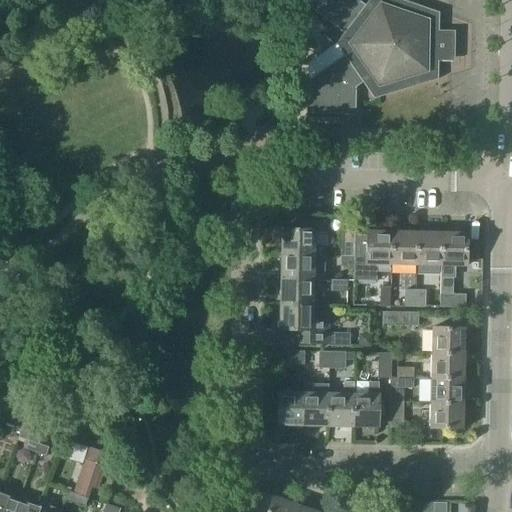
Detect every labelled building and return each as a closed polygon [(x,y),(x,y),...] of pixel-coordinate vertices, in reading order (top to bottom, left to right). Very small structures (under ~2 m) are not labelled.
[(335,42),(344,54),(359,76),(373,97),(438,77),(438,59),(448,59),(449,28),(439,28),(439,10),(408,0),(367,0),(363,6),(356,1),(356,0),(308,0),(309,4),(344,31),(335,42)] [(307,79),(306,112),(355,113),(355,86),(352,80),(359,76),(344,54),(307,79)] [(292,228),(280,228),(280,253),(323,254),(324,245),(313,245),(313,233),(324,233),(324,222),(292,221),(292,228)] [(354,266),(353,277),(361,277),(377,278),(377,263),(390,264),(391,230),(366,230),(365,233),(354,233),(354,255),(354,266)] [(391,230),(390,264),(415,264),(416,231),(391,230)] [(354,231),(341,231),(341,255),(354,255),(354,231)] [(416,231),(415,264),(440,265),(440,234),(440,232),(416,231)] [(440,268),(439,294),(451,294),(451,281),(453,281),(454,265),(465,266),(465,232),(440,232),(440,234),(440,265),(440,268)] [(279,278),(312,279),(312,281),(324,281),(325,256),(323,256),(323,254),(280,253),(279,278)] [(354,255),(341,255),(341,265),(354,266),(354,255)] [(312,279),(279,278),(278,303),(312,304),(312,281),(312,279)] [(348,281),(331,280),(330,292),(347,292),(348,281)] [(414,289),(403,289),(403,306),(414,306),(414,301),(414,289)] [(414,289),(414,301),(414,306),(424,306),(424,290),(414,289)] [(464,307),(464,295),(451,294),(439,294),(439,306),(464,307)] [(278,303),(278,329),(290,329),(290,345),(322,345),(348,346),(348,332),(329,332),(329,320),(323,320),(312,320),(312,304),(278,303)] [(381,325),(417,325),(417,312),(381,311),(381,325)] [(463,329),(431,328),(430,353),(463,354),(463,329)] [(277,363),(303,364),(303,351),(277,350),(277,363)] [(318,351),(318,367),(318,369),(328,369),(328,351),(318,351)] [(346,352),(328,351),(328,369),(345,369),(346,352)] [(390,353),(378,353),(377,378),(390,378),(390,353)] [(430,379),(463,379),(463,354),(430,353),(430,379)] [(396,367),(396,378),(412,378),(412,367),(396,367)] [(412,378),(396,378),(395,388),(412,388),(412,378)] [(429,403),(462,404),(463,379),(430,379),(429,403)] [(343,393),(327,393),(326,425),(351,426),(352,393),(354,393),(354,382),(351,382),(351,380),(344,380),(344,382),(343,382),(343,393)] [(354,393),(352,393),(351,426),(376,426),(377,394),(378,394),(378,383),(368,383),(368,394),(354,393)] [(302,392),(301,424),(326,425),(327,393),(327,386),(302,385),(302,392)] [(274,394),(274,404),(276,405),(276,424),(301,424),(302,392),(277,392),(277,394),(274,394)] [(401,427),(402,402),(389,402),(389,427),(401,427)] [(429,428),(462,429),(462,404),(429,403),(429,428)] [(23,424),(19,437),(28,440),(39,444),(43,431),(23,424)] [(36,453),(39,444),(28,440),(25,449),(36,453)] [(39,444),(36,453),(46,456),(49,447),(39,444)] [(68,491),(65,500),(85,507),(88,499),(89,497),(92,488),(98,490),(100,484),(104,474),(101,472),(103,466),(101,465),(104,458),(100,451),(89,447),(82,466),(73,493),(68,491)] [(0,511),(14,511),(19,500),(0,493),(0,511)] [(272,496),(265,511),(292,511),(295,504),(272,496)] [(38,511),(40,508),(39,507),(19,500),(14,511),(38,511)] [(426,502),(425,511),(445,511),(446,503),(433,502),(426,502)] [(40,508),(38,511),(61,511),(62,510),(41,503),(39,507),(40,508)]
